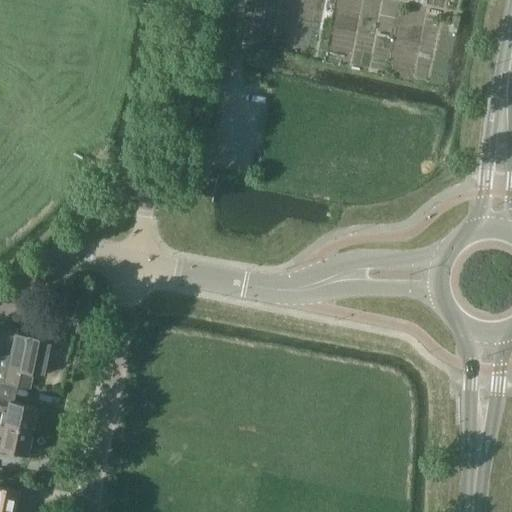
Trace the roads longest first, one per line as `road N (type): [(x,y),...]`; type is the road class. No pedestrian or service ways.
road 1 (unclassified): [(135,263),(185,0)]
road 2 (unclassified): [(88,511),(135,263)]
road 3 (unclassified): [(328,283),(280,289),(135,263)]
road 4 (unclassified): [(0,306),(73,254),(135,263)]
road 5 (unclassified): [(445,259),(376,261),(328,283)]
